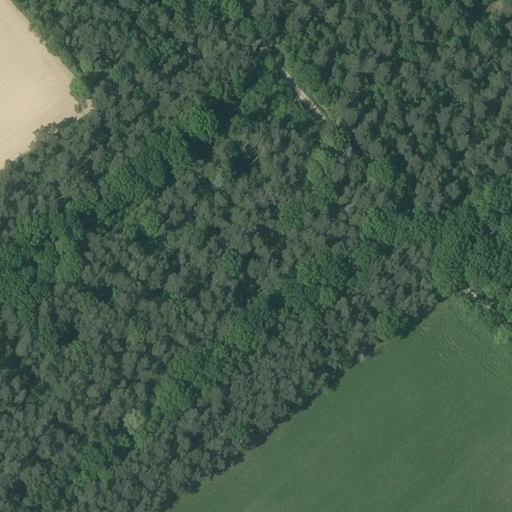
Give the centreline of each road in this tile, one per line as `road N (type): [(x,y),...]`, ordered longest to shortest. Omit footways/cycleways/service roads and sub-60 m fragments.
road 1 (track): [(425,254),(291,91)]
road 2 (track): [(511,340),(425,254)]
